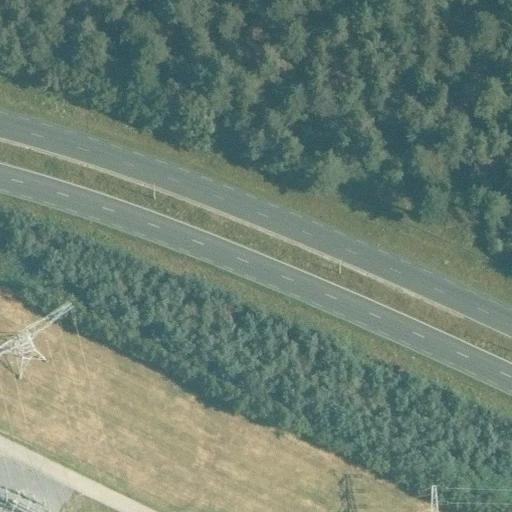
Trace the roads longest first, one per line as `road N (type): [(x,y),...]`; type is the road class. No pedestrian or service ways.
road 1 (primary): [(0,186),(144,233),(511,388)]
road 2 (primary): [(511,317),(173,175),(0,120)]
